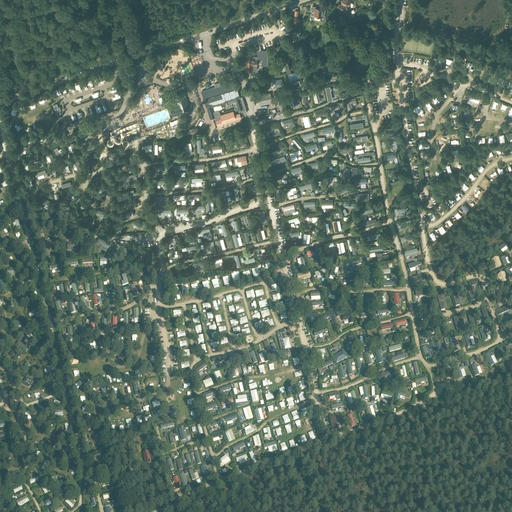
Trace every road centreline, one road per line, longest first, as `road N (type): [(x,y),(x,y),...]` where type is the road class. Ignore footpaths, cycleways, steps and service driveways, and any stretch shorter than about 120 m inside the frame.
road 1 (unclassified): [(0,104),(312,0)]
road 2 (unknown): [(162,269),(39,283)]
